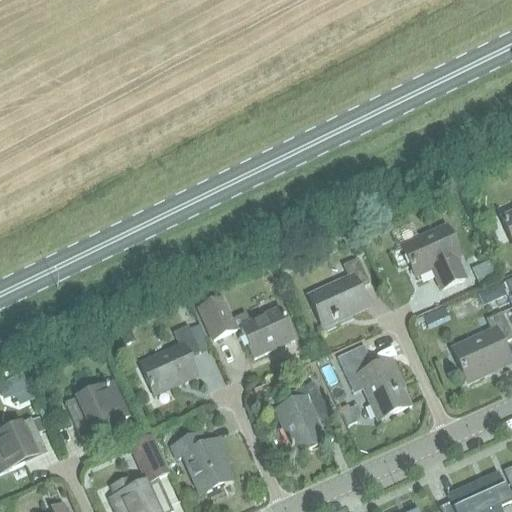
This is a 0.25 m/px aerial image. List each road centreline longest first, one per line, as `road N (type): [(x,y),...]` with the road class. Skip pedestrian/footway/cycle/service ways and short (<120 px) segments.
road 1 (secondary): [(0,296),(511,43)]
road 2 (residential): [(451,439),(290,511)]
road 3 (residential): [(451,439),(394,318)]
road 4 (residential): [(284,511),(232,393)]
